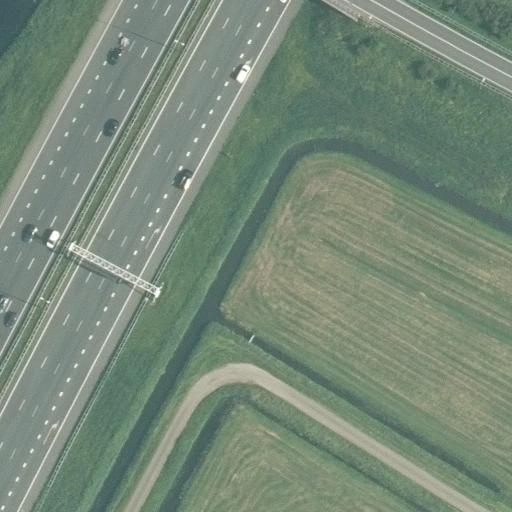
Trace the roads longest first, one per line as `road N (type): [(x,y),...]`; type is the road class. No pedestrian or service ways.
road 1 (motorway): [(0,470),(248,0)]
road 2 (unclassified): [(131,511),(188,407),(215,378),(250,376),(478,511)]
road 3 (motorway): [(160,0),(73,148)]
road 4 (secondary): [(511,78),(366,0)]
road 5 (motorway): [(142,0),(73,148)]
road 6 (motorway): [(73,148),(0,291)]
